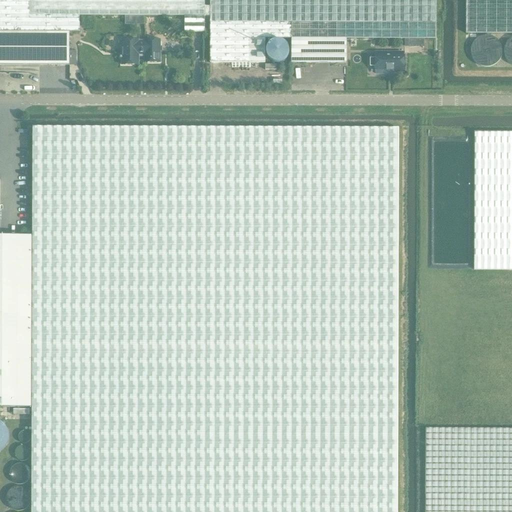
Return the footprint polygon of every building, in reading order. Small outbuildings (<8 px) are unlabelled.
[(0,0),(0,14),(69,15),(69,31),(79,31),(80,15),(184,15),(184,31),(204,31),(204,0),(0,0)] [(436,38),(436,0),(210,0),(210,62),(265,62),(265,39),(292,39),(292,62),(346,62),(346,38),(436,38)] [(511,0),(465,0),(466,33),(511,33),(511,0)] [(69,50),(69,31),(69,15),(0,14),(0,64),(76,65),(76,50),(69,50)] [(122,65),(138,65),(138,55),(145,55),(145,63),(160,63),(160,40),(145,40),(145,41),(138,41),(138,40),(122,40),(122,41),(119,41),(119,48),(122,48),(122,57),(120,57),(120,59),(122,59),(122,65)] [(415,43),(419,51),(426,48),(422,40),(415,43)] [(403,71),(403,52),(375,52),(375,58),(370,58),(370,66),(375,66),(375,71),(376,71),(376,73),(387,73),(387,71),(403,71)] [(32,236),(31,408),(32,408),(31,511),(397,511),(399,129),(33,127),(32,236)] [(511,132),(474,132),(474,270),(511,270),(511,132)] [(0,407),(31,408),(32,236),(0,235),(0,407)] [(511,511),(511,429),(425,429),(425,511),(511,511)]
